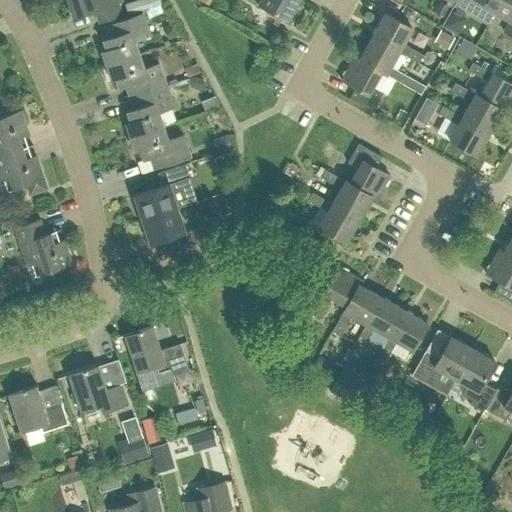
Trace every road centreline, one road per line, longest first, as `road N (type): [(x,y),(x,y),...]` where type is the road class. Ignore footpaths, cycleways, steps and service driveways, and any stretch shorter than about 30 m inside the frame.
road 1 (residential): [(511,321),(414,265),(408,251),(440,197),(434,163),(309,92),(306,74),(348,0)]
road 2 (residential): [(0,348),(60,334),(106,300),(94,221),(64,124),(0,0)]
